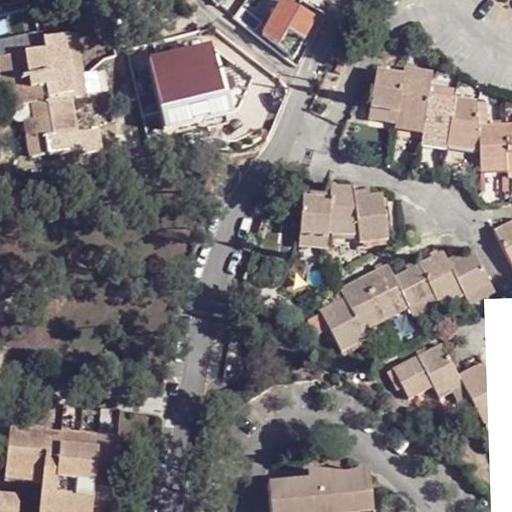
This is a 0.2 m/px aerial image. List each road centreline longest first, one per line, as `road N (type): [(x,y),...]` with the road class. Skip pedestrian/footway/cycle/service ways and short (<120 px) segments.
road 1 (residential): [(355,0),(244,225),(170,511)]
road 2 (residential): [(254,511),(253,471),(267,442),(309,419),(357,432),(395,454),(461,511)]
road 3 (unknown): [(198,398),(142,417),(111,417),(68,408),(27,386),(0,357)]
road 4 (unknown): [(311,89),(183,0)]
